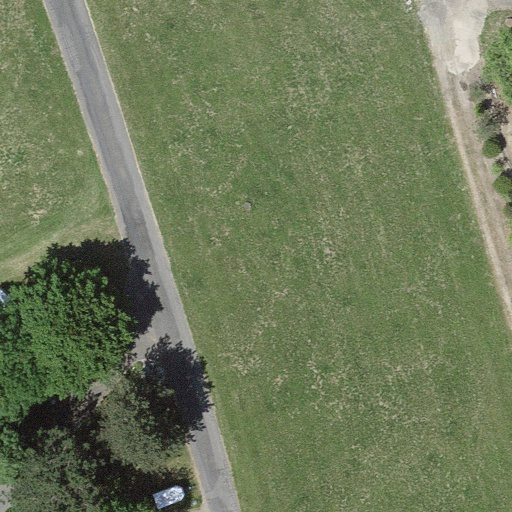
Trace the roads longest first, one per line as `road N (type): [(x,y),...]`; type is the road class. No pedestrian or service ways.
road 1 (residential): [(66,0),(158,318),(203,511)]
road 2 (track): [(0,503),(158,318)]
